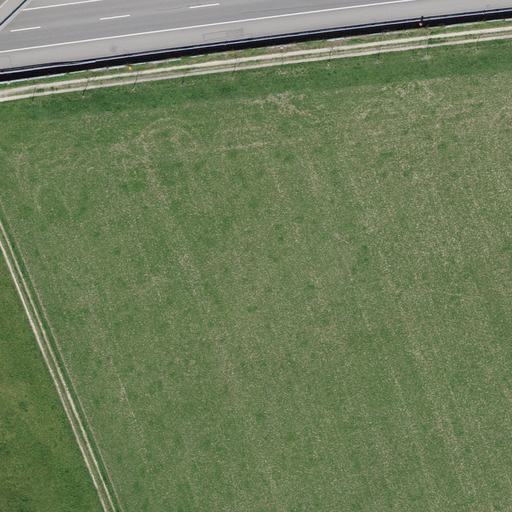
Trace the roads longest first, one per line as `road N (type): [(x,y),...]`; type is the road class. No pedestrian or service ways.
road 1 (track): [(0,96),(511,32)]
road 2 (track): [(0,232),(111,511)]
road 3 (motorway): [(0,32),(249,0)]
